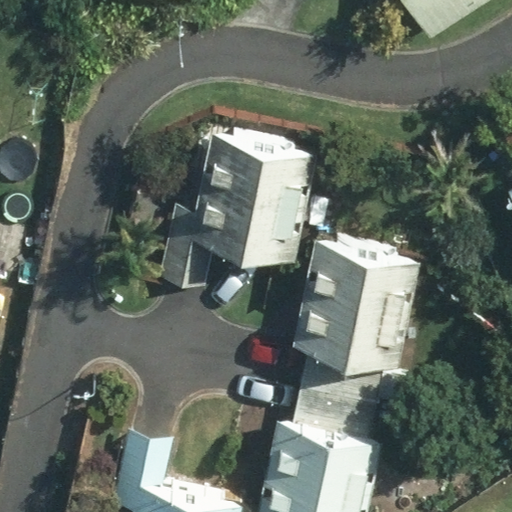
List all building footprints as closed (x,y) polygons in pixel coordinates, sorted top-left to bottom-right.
[(473,0),(394,0),(417,35),(473,0)] [(192,279),(197,242),(283,255),(300,138),(198,124),(188,197),(165,194),(154,273),(192,279)] [(511,175),(497,185),(511,208),(511,175)] [(352,511),(403,256),(304,237),(249,511),(352,511)] [(109,506),(124,509),(123,511),(226,511),(229,490),(159,480),(166,432),(121,426),(109,506)]
